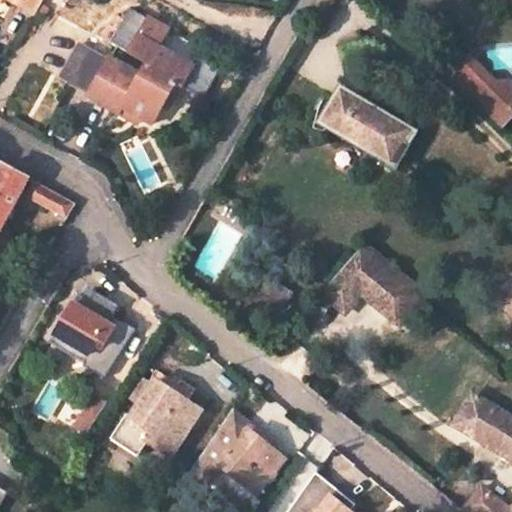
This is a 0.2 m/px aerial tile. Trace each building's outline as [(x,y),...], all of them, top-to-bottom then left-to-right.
[(19,0),(37,11),(43,0),(19,0)] [(162,27),(144,16),(123,50),(140,60),(138,63),(170,83),(177,87),(189,68),(151,44),(162,27)] [(81,91),(103,56),(84,45),(74,39),(53,74),(81,91)] [(355,69),(385,58),(361,39),(331,48),(340,75),(355,69)] [(86,42),(84,45),(103,56),(104,54),(86,42)] [(117,104),(135,115),(145,121),(156,105),(170,83),(138,63),(133,71),(104,54),(103,56),(81,91),(112,110),(117,104)] [(465,61),(446,82),(498,131),(511,117),(511,104),(511,83),(488,83),(465,61)] [(338,92),(394,123),(396,119),(364,100),(355,69),(340,75),(327,98),(334,102),(338,94),(335,92),(336,90),(338,92)] [(156,105),(163,109),(177,87),(170,83),(156,105)] [(392,170),(405,148),(398,144),(399,142),(403,144),(410,132),(394,123),(338,92),(336,90),(335,92),(338,94),(334,102),(327,98),(322,95),(319,100),(316,98),(309,110),(314,113),(309,129),(320,133),(324,126),(378,156),(375,161),(392,170)] [(135,115),(117,104),(112,110),(131,122),(135,115)] [(3,161),(0,166),(0,226),(1,227),(28,175),(3,161)] [(35,178),(27,195),(67,216),(77,201),(35,178)] [(359,289),(393,319),(415,293),(359,243),(320,289),(343,308),(359,289)] [(255,272),(232,249),(223,268),(226,270),(221,280),(229,284),(228,285),(242,292),(245,286),(250,288),(248,291),(278,307),(287,291),(257,274),(255,278),(253,277),(255,272)] [(511,277),(499,297),(511,305),(511,277)] [(96,291),(91,300),(80,294),(51,343),(85,363),(84,365),(105,378),(135,328),(113,315),(119,305),(96,291)] [(144,439),(169,457),(199,410),(155,380),(152,385),(142,379),(129,398),(138,404),(129,418),(127,417),(111,440),(134,455),(144,439)] [(511,419),(468,392),(450,420),(511,458),(511,419)] [(100,413),(108,403),(96,395),(89,406),(100,413)] [(249,431),(229,414),(226,420),(245,436),(249,431)] [(226,420),(189,474),(205,487),(222,467),(239,481),(229,492),(246,506),(284,460),(249,431),(245,436),(226,420)] [(354,511),(358,507),(317,476),(291,511),(354,511)] [(478,479),(456,504),(463,510),(485,485),(478,479)] [(485,485),(463,510),(464,511),(511,511),(511,497),(505,503),(485,485)] [(0,511),(9,511),(17,499),(0,488),(0,511)]
